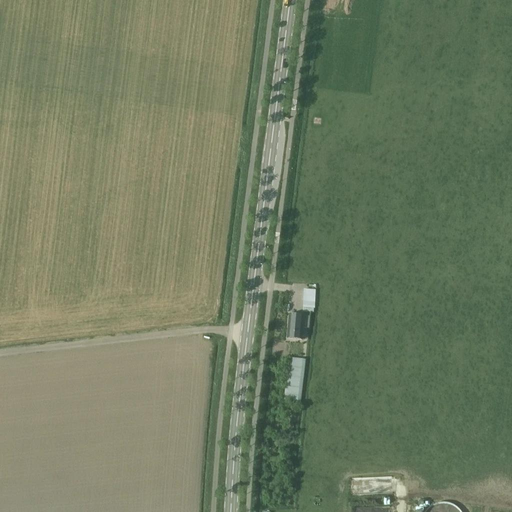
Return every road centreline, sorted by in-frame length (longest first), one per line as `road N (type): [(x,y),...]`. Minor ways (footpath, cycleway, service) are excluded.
road 1 (secondary): [(229,511),(289,0)]
road 2 (unknown): [(397,511),(424,496),(511,509)]
